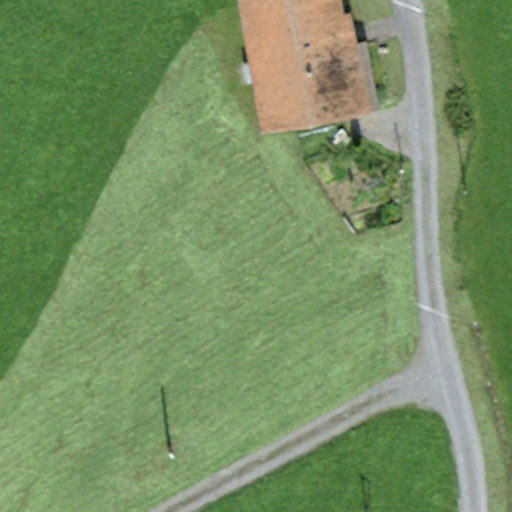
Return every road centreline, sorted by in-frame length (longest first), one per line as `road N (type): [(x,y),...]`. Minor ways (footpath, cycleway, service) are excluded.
road 1 (track): [(407,0),(419,64),(433,295),(475,511)]
road 2 (track): [(169,511),(313,430),(444,371)]
